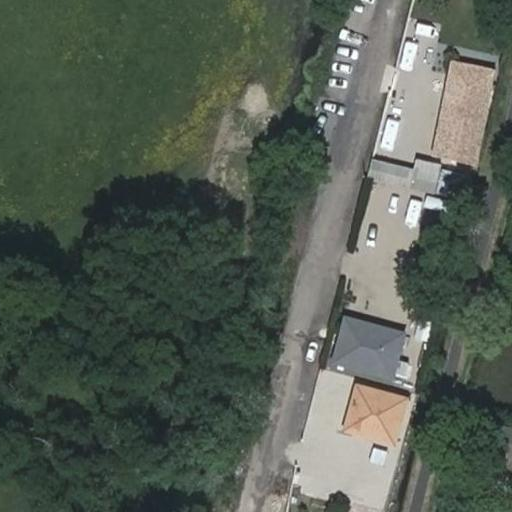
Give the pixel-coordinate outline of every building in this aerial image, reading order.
[(407,37),(399,66),(413,70),(421,41),(407,37)] [(445,126),(443,137),(460,141),(463,130),(445,126)] [(443,137),(435,167),(468,175),(476,145),(460,141),(443,137)] [(371,169),(366,187),(408,197),(412,179),(371,169)] [(329,365),(395,385),(410,334),(345,314),(329,365)]
